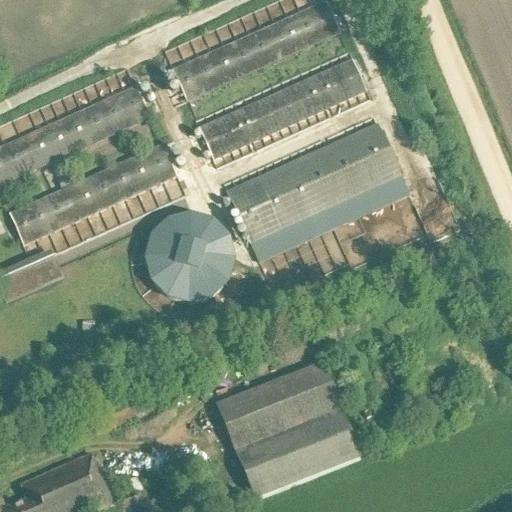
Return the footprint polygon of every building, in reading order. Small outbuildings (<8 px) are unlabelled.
[(325,8),(172,77),(186,106),(339,37),(325,8)] [(352,66),(199,135),(212,164),(365,96),(352,66)] [(136,93),(0,154),(0,189),(149,122),(136,93)] [(376,131),(227,198),(259,268),(408,200),(407,199),(376,131)] [(162,152),(10,221),(22,250),(175,181),(162,152)] [(201,227),(188,225),(176,227),(163,233),(153,244),(147,258),(146,272),(150,285),(156,295),(166,304),(180,309),(196,309),(210,304),(220,295),(227,285),(230,273),(230,258),(224,244),(213,233),(201,227)] [(50,257),(0,278),(0,297),(5,310),(62,284),(50,257)] [(359,464),(322,369),(216,411),(254,506),(359,464)] [(88,424),(95,441),(135,423),(128,406),(88,424)] [(7,511),(108,511),(114,510),(92,459),(19,491),(25,505),(7,511)] [(145,498),(118,509),(119,511),(158,511),(163,510),(160,501),(149,506),(145,498)]
